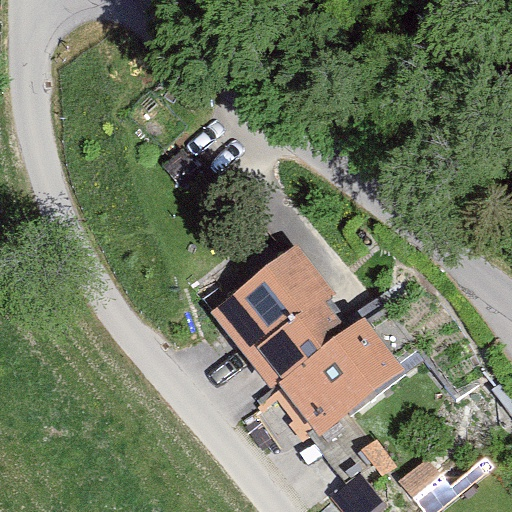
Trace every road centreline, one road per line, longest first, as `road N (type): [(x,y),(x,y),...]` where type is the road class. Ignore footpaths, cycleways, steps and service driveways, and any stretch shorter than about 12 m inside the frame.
road 1 (unclassified): [(276,511),(102,295),(59,219),(37,158),(20,0)]
road 2 (unclassified): [(131,0),(511,308)]
